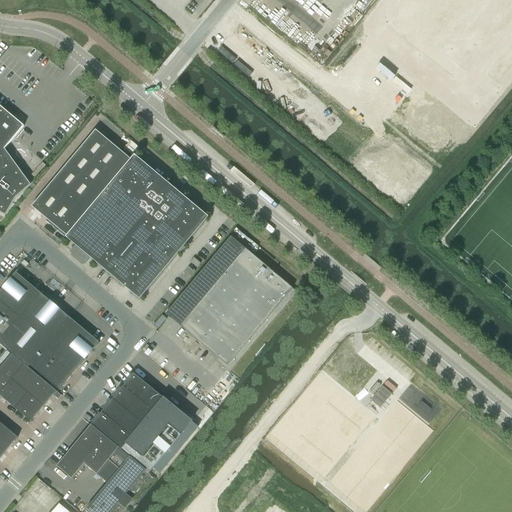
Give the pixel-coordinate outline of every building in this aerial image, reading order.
[(408,0),(386,27),(423,56),(424,55),(450,76),(457,67),(432,46),(469,0),(408,0)] [(17,183),(25,178),(18,168),(13,171),(0,159),(0,155),(24,127),(0,106),(0,201),(16,183),(17,183)] [(66,239),(131,160),(95,130),(31,207),(46,220),(45,221),(66,239)] [(124,152),(132,158),(141,146),(133,140),(124,152)] [(135,156),(131,160),(66,239),(140,301),(210,218),(135,156)] [(231,237),(166,315),(180,326),(230,368),(295,291),(231,237)] [(99,343),(69,318),(58,309),(56,312),(49,305),(51,302),(16,273),(9,280),(12,282),(6,290),(3,288),(0,291),(0,344),(12,355),(0,368),(0,396),(31,422),(56,391),(28,368),(30,366),(59,390),(85,359),(83,357),(89,349),(92,351),(99,343)] [(162,315),(154,325),(158,329),(166,319),(162,315)] [(133,374),(91,425),(150,474),(154,469),(159,473),(160,474),(199,427),(197,426),(192,422),(133,374)] [(382,386),(370,401),(380,409),(392,394),(382,386)] [(0,426),(0,449),(5,453),(18,438),(1,424),(0,426)] [(90,427),(57,467),(72,480),(84,465),(97,475),(109,485),(88,510),(87,509),(86,509),(89,511),(118,511),(122,507),(130,498),(150,474),(91,425),(90,427)]
